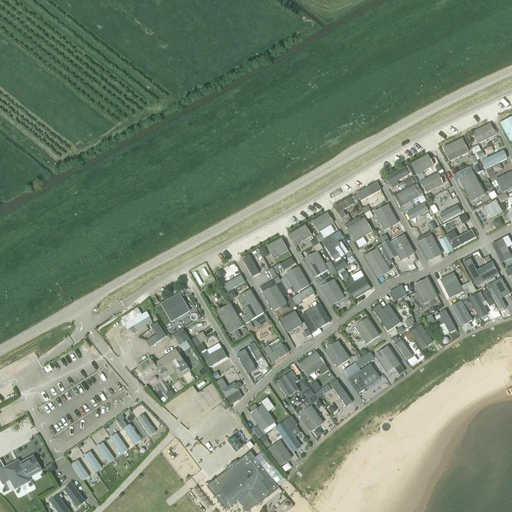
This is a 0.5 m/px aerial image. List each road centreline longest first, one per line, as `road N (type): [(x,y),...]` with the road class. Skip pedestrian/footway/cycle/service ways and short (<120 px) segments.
road 1 (unclassified): [(0,351),(449,101),(511,74)]
road 2 (track): [(0,230),(410,0)]
